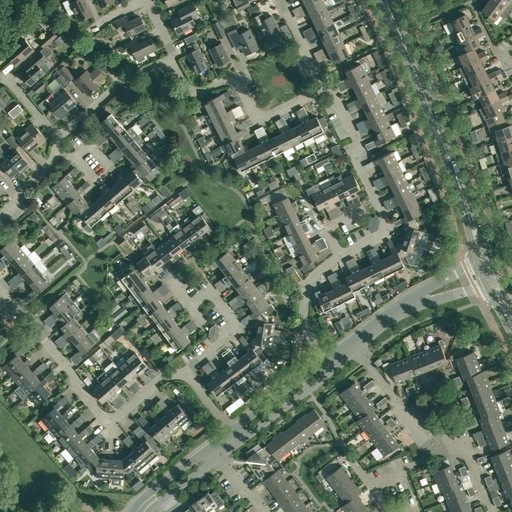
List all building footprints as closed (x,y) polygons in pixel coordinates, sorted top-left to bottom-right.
[(69,16),(75,13),(79,21),(93,15),(85,0),(77,0),(71,3),(70,0),(63,4),(69,16)] [(233,0),(234,1),(239,10),(250,5),(247,0),(233,0)] [(323,1),(322,0),(302,0),(307,9),(323,1)] [(511,8),(511,4),(506,0),(488,0),(488,1),(507,15),(511,8)] [(307,9),(312,20),(328,12),(323,1),(307,9)] [(507,15),(488,1),(481,10),(489,16),(486,19),(493,24),(499,15),(504,19),(507,15)] [(183,15),(171,21),(177,34),(195,25),(192,18),(198,15),(192,4),(180,10),(183,15)] [(254,6),(248,9),(252,17),(258,14),(254,6)] [(333,23),(328,12),(312,20),(317,30),(333,23)] [(268,44),(272,42),(281,37),(272,17),(265,19),(262,14),(251,19),(255,26),(259,24),(268,44)] [(454,32),(469,24),(465,14),(454,19),(452,16),(447,18),(454,32)] [(126,17),(116,22),(120,32),(126,29),(130,36),(146,28),(140,17),(129,22),(126,17)] [(223,29),(230,26),(226,18),(219,22),(223,29)] [(218,21),(213,24),(220,38),(225,36),(218,21)] [(333,23),(317,30),(323,41),(339,33),(333,23)] [(454,32),(459,42),(482,31),(480,28),(473,31),(469,24),(454,32)] [(238,28),(228,33),(233,44),(238,41),(245,55),(259,48),(249,30),(240,34),(238,28)] [(484,35),(482,31),(459,42),(464,52),(474,49),(480,45),(477,38),(484,35)] [(44,48),(56,37),(52,32),(39,43),(44,48)] [(344,44),(339,33),(323,41),(328,52),(344,44)] [(184,40),(186,45),(198,39),(195,34),(184,40)] [(53,42),(58,47),(65,41),(60,36),(53,42)] [(157,50),(156,50),(151,38),(138,45),(135,39),(120,47),(122,52),(126,50),(127,50),(131,48),(139,62),(145,59),(144,57),(157,50)] [(24,39),(6,55),(15,66),(34,50),(24,39)] [(433,43),(436,49),(437,52),(443,49),(438,40),(433,43)] [(195,43),(184,48),(196,73),(208,67),(195,43)] [(221,43),(210,49),(218,66),(230,60),(221,43)] [(344,44),(328,52),(333,63),(349,55),(344,44)] [(477,55),(474,49),(464,52),(458,55),(463,66),(486,55),(484,51),(477,55)] [(22,67),(26,72),(21,76),(30,86),(50,69),(44,62),(47,60),(40,52),(22,67)] [(463,79),(468,76),(484,69),(480,62),(488,58),(486,55),(463,66),(458,69),(463,79)] [(346,84),(365,74),(360,64),(345,71),(348,77),(344,80),(346,84)] [(64,66),(59,70),(69,82),(74,77),(64,66)] [(100,86),(98,83),(106,76),(99,69),(94,73),(93,72),(90,75),(87,71),(75,81),(88,96),(100,86)] [(468,76),(473,86),(496,75),(495,72),(487,75),(484,69),(468,76)] [(370,85),(365,74),(346,84),(348,88),(353,86),(356,92),(370,85)] [(60,75),(56,79),(64,88),(68,84),(60,75)] [(473,99),(478,97),(494,89),(491,82),(498,79),(496,75),(473,86),(468,89),(473,99)] [(42,81),(33,89),(37,94),(47,85),(42,81)] [(356,105),(375,95),(370,85),(356,92),(359,98),(354,100),(356,105)] [(478,97),(483,107),(506,96),(505,92),(497,96),(494,89),(478,97)] [(65,90),(57,97),(69,110),(77,103),(65,90)] [(60,118),(69,110),(57,97),(53,92),(44,99),(60,118)] [(209,113),(223,106),(221,100),(225,98),(223,94),(204,103),(209,113)] [(380,106),(375,95),(356,105),(358,109),(363,107),(366,113),(380,106)] [(131,96),(127,99),(132,105),(136,102),(131,96)] [(487,125),(504,119),(501,112),(504,110),(501,103),(508,99),(506,96),(483,107),(478,109),(484,120),(485,119),(487,125)] [(18,104),(8,112),(13,118),(23,110),(18,104)] [(223,106),(209,113),(214,123),(233,114),(231,110),(226,112),(223,106)] [(385,116),(380,106),(366,113),(369,119),(364,121),(366,125),(385,116)] [(119,123),(107,109),(97,118),(101,123),(99,124),(104,129),(100,133),(103,136),(119,123)] [(138,112),(143,117),(146,114),(141,109),(138,112)] [(146,114),(143,117),(147,122),(151,119),(146,114)] [(233,114),(214,123),(219,133),(233,126),(231,121),(235,119),(233,114)] [(308,115),(304,118),(313,137),(323,131),(322,129),(328,126),(324,116),(317,120),(316,117),(310,120),(308,115)] [(385,116),(366,125),(368,129),(373,127),(376,133),(390,126),(385,116)] [(303,142),(313,137),(304,118),(299,120),(301,124),(296,127),(303,142)] [(494,130),(497,141),(511,136),(511,130),(510,125),(506,126),(504,119),(487,125),(490,131),(494,130)] [(126,131),(119,123),(103,136),(106,140),(110,136),(114,141),(126,131)] [(32,124),(16,138),(28,152),(33,147),(34,148),(45,139),(32,124)] [(292,147),(303,142),(296,127),(290,130),(287,125),(283,128),(292,147)] [(153,129),(157,134),(161,131),(156,126),(153,129)] [(233,126),(219,133),(223,142),(242,133),(241,131),(237,133),(233,126)] [(395,136),(390,126),(376,133),(379,139),(374,141),(376,146),(395,136)] [(126,131),(114,141),(119,147),(115,150),(118,153),(139,135),(131,127),(126,131)] [(275,137),(283,152),(285,156),(294,151),(292,147),(283,128),(279,130),(281,134),(275,137)] [(166,137),(161,131),(157,134),(162,140),(166,137)] [(223,142),(227,150),(241,143),(239,137),(243,135),(242,133),(223,142)] [(11,135),(7,139),(15,148),(20,144),(11,135)] [(130,159),(142,149),(147,145),(139,135),(118,153),(121,157),(125,154),(130,159)] [(263,138),(272,157),(283,152),(275,137),(272,139),(269,140),(267,136),(263,138)] [(511,136),(497,141),(498,143),(492,145),(495,154),(511,148),(511,136)] [(254,147),(261,162),(272,157),(263,138),(259,140),(261,144),(254,147)] [(20,170),(22,172),(28,167),(26,164),(28,163),(16,150),(15,151),(11,146),(4,152),(20,170)] [(247,146),(243,148),(252,167),(261,162),(254,147),(249,150),(247,146)] [(219,147),(210,152),(212,157),(221,153),(219,147)] [(241,172),(252,167),(243,148),(229,154),(229,155),(238,150),(240,154),(234,157),(241,172)] [(511,148),(495,154),(499,165),(511,160),(511,148)] [(149,157),(142,149),(130,159),(133,164),(130,167),(133,171),(149,157)] [(0,164),(11,178),(20,170),(4,152),(0,155),(0,158),(3,162),(0,164)] [(379,163),(382,169),(397,162),(392,152),(373,161),(375,166),(379,163)] [(149,157),(133,171),(143,182),(136,174),(140,171),(144,176),(145,176),(150,182),(159,174),(157,172),(162,167),(159,163),(156,166),(149,157)] [(511,160),(499,165),(502,176),(508,174),(511,172),(511,160)] [(402,172),(397,162),(382,169),(385,175),(381,178),(383,182),(402,172)] [(407,183),(402,172),(383,182),(385,186),(390,184),(392,190),(407,183)] [(52,187),(60,196),(72,185),(68,180),(72,177),(68,173),(52,187)] [(133,190),(134,189),(139,185),(128,173),(124,177),(120,173),(119,174),(133,190)] [(115,185),(125,197),(129,201),(132,198),(131,196),(136,192),(134,189),(133,190),(119,174),(117,176),(120,180),(115,185)] [(353,175),(342,180),(351,199),(356,197),(354,192),(360,189),(353,175)] [(347,201),(351,199),(342,180),(340,176),(334,179),(333,176),(329,178),(339,199),(345,196),(347,201)] [(318,183),(322,190),(331,209),(335,207),(333,202),(339,199),(329,178),(318,183)] [(391,198),(393,202),(412,193),(407,183),(392,190),(395,196),(391,198)] [(77,190),(72,185),(60,196),(67,205),(80,194),(84,191),(80,187),(77,190)] [(118,203),(125,197),(115,185),(110,189),(107,185),(104,187),(118,203)] [(165,185),(159,190),(166,198),(172,193),(165,185)] [(118,203),(104,187),(99,191),(103,195),(98,199),(108,212),(118,203)] [(309,196),(311,195),(318,210),(325,207),(327,211),(331,209),(322,190),(315,193),(312,187),(306,190),(309,196)] [(417,203),(412,193),(393,202),(395,207),(400,204),(402,210),(417,203)] [(84,199),(80,194),(67,205),(71,209),(84,199)] [(270,199),(278,215),(297,205),(295,201),(291,203),(287,197),(283,199),(281,194),(270,199)] [(47,201),(50,204),(55,199),(52,196),(47,201)] [(141,207),(138,204),(133,198),(130,201),(138,211),(141,207)] [(58,203),(55,199),(50,204),(53,208),(58,203)] [(99,219),(108,212),(98,199),(93,204),(89,200),(86,203),(99,219)] [(138,211),(130,201),(126,204),(134,214),(138,211)] [(147,204),(151,210),(155,207),(151,201),(147,204)] [(91,227),(99,219),(86,203),(75,213),(82,207),(85,210),(80,215),(88,224),(85,227),(90,233),(93,229),(91,227)] [(422,214),(417,203),(402,210),(405,216),(401,218),(403,223),(414,218),(422,214)] [(299,210),(297,205),(278,215),(283,225),(298,218),(295,212),(299,210)] [(34,212),(30,215),(35,221),(39,218),(34,212)] [(116,213),(113,216),(117,221),(121,218),(116,213)] [(200,215),(192,221),(202,234),(206,231),(209,235),(213,232),(200,215)] [(53,217),(49,220),(54,226),(57,223),(53,217)] [(185,222),(181,225),(196,245),(198,243),(196,239),(202,234),(192,221),(191,222),(187,217),(183,220),(185,222)] [(283,225),(288,235),(307,226),(305,221),(301,224),(298,218),(283,225)] [(404,237),(420,242),(423,231),(418,229),(418,227),(414,218),(403,223),(404,224),(402,229),(406,231),(404,237)] [(125,229),(119,222),(114,226),(120,233),(125,229)] [(138,227),(141,231),(146,227),(143,223),(138,227)] [(171,229),(185,247),(188,245),(191,249),(196,245),(181,225),(180,226),(182,229),(176,233),(173,228),(171,229)] [(307,226),(288,235),(293,245),(308,238),(305,232),(309,230),(307,226)] [(141,231),(138,227),(132,231),(135,235),(141,231)] [(45,232),(49,237),(53,234),(48,229),(45,232)] [(173,236),(166,241),(179,258),(181,256),(178,252),(185,247),(171,229),(169,231),(173,236)] [(110,233),(103,239),(106,243),(114,237),(110,233)] [(58,240),(53,234),(49,237),(54,243),(58,240)] [(396,247),(395,248),(400,258),(409,254),(410,251),(416,253),(420,242),(404,237),(402,243),(397,242),(396,247)] [(117,242),(120,246),(126,242),(123,238),(117,242)] [(293,245),(298,256),(317,246),(315,242),(311,244),(308,238),(293,245)] [(4,262),(20,248),(12,239),(0,249),(4,255),(1,258),(4,262)] [(432,247),(432,246),(441,250),(444,244),(434,240),(433,242),(427,240),(425,244),(432,247)] [(158,247),(168,260),(170,259),(173,262),(179,258),(166,241),(158,247)] [(146,250),(149,254),(162,271),(162,270),(159,266),(168,260),(158,247),(155,249),(151,243),(147,247),(148,248),(146,250)] [(243,246),(247,251),(251,249),(247,243),(243,246)] [(60,249),(64,255),(68,251),(63,246),(60,249)] [(317,246),(298,256),(303,266),(318,259),(315,253),(319,250),(317,246)] [(20,248),(4,262),(7,265),(11,262),(15,267),(27,256),(20,248)] [(393,254),(387,257),(394,272),(404,267),(400,258),(395,248),(391,250),(393,254)] [(252,257),(256,254),(251,249),(247,251),(252,257)] [(68,251),(64,255),(69,260),(72,257),(68,251)] [(222,270),(235,260),(228,251),(211,264),(214,268),(218,265),(222,270)] [(141,260),(150,273),(156,269),(158,273),(162,271),(149,254),(141,260)] [(19,279),(35,265),(27,256),(15,267),(19,272),(15,275),(19,279)] [(384,277),(394,272),(387,257),(381,260),(379,256),(374,258),(384,277)] [(373,282),(384,277),(374,258),(370,260),(372,264),(366,267),(373,282)] [(242,269),(235,260),(222,270),(226,276),(222,279),(225,282),(242,269)] [(265,267),(261,261),(257,264),(261,270),(265,267)] [(122,278),(129,287),(145,275),(137,263),(136,263),(142,272),(139,274),(135,268),(124,276),(122,272),(116,277),(119,280),(122,278)] [(43,274),(35,265),(19,279),(22,282),(25,279),(30,285),(43,274)] [(363,287),(373,282),(366,267),(360,270),(358,266),(354,268),(363,287)] [(269,272),(265,267),(261,270),(266,275),(269,272)] [(345,277),(348,282),(353,292),(363,287),(354,268),(349,270),(352,274),(345,277)] [(246,275),(242,269),(225,282),(228,286),(232,283),(236,289),(249,279),(253,276),(250,272),(246,275)] [(302,280),(295,270),(290,273),(297,283),(302,280)] [(43,274),(30,285),(34,289),(30,293),(34,296),(50,282),(43,274)] [(136,297),(149,287),(145,282),(149,279),(145,275),(129,287),(136,297)] [(76,278),(73,282),(77,287),(81,284),(76,278)] [(236,297),(239,301),(256,288),(249,279),(236,289),(240,294),(236,297)] [(279,285),(274,279),(270,282),(275,288),(279,285)] [(355,296),(353,292),(348,282),(342,285),(340,280),(336,282),(345,301),(355,296)] [(335,307),(345,301),(336,282),(331,285),(333,289),(327,292),(335,307)] [(283,290),(279,285),(275,288),(279,293),(283,290)] [(136,297),(142,305),(159,292),(157,289),(153,292),(149,287),(136,297)] [(263,297),(256,288),(239,301),(242,305),(246,302),(250,307),(263,297)] [(334,307),(335,307),(327,292),(321,295),(319,290),(315,293),(320,303),(319,304),(315,306),(319,314),(323,312),(330,309),(332,313),(336,311),(334,307)] [(149,315),(162,305),(159,300),(162,297),(159,292),(142,305),(149,315)] [(50,315),(53,319),(69,305),(73,302),(66,293),(50,307),(54,312),(50,315)] [(86,297),(90,302),(94,299),(89,294),(86,297)] [(268,304),(263,297),(250,307),(254,312),(250,315),(253,320),(263,312),(265,316),(275,309),(270,302),(268,304)] [(94,299),(90,302),(95,308),(99,305),(94,299)] [(119,309),(113,303),(106,309),(112,315),(119,309)] [(77,314),(69,305),(53,319),(56,322),(60,319),(65,324),(77,314)] [(149,315),(156,324),(173,311),(170,307),(166,310),(162,305),(149,315)] [(105,319),(109,316),(104,311),(100,314),(105,319)] [(156,324),(163,333),(176,323),(172,318),(176,315),(173,311),(156,324)] [(112,316),(117,321),(121,317),(117,312),(112,316)] [(257,333),(273,335),(274,324),(268,323),(269,320),(265,316),(263,312),(253,320),(253,326),(258,326),(257,333)] [(81,318),(77,314),(65,324),(61,328),(65,333),(61,336),(65,340),(81,326),(77,322),(81,318)] [(136,319),(139,323),(145,319),(142,315),(136,319)] [(109,316),(105,319),(110,325),(113,322),(109,316)] [(145,319),(139,323),(142,327),(147,322),(145,319)] [(334,323),(337,328),(339,332),(345,329),(343,324),(342,324),(340,320),(334,323)] [(180,329),(176,323),(163,333),(170,342),(187,329),(184,326),(180,329)] [(81,326),(65,340),(68,343),(71,340),(76,345),(88,334),(81,326)] [(187,329),(170,342),(177,352),(190,342),(186,336),(190,333),(187,329)] [(92,331),(88,334),(76,345),(80,350),(76,353),(80,357),(100,340),(92,331)] [(250,344),(249,345),(257,354),(261,351),(265,348),(265,346),(271,347),(273,336),(273,335),(257,333),(256,339),(251,339),(250,344)] [(107,338),(112,344),(115,341),(111,335),(107,338)] [(158,337),(153,341),(155,345),(161,340),(158,337)] [(112,344),(107,338),(104,341),(108,347),(112,344)] [(431,349),(438,366),(447,363),(441,347),(444,345),(442,340),(438,341),(440,345),(431,349)] [(243,356),(253,369),(256,373),(270,362),(261,351),(257,354),(249,345),(245,348),(248,352),(243,356)] [(438,366),(431,349),(420,353),(426,370),(438,366)] [(25,364),(24,362),(19,356),(23,353),(19,350),(15,353),(17,355),(3,367),(11,376),(25,364)] [(95,352),(92,356),(97,361),(100,358),(95,352)] [(460,368),(477,361),(473,352),(458,358),(456,354),(450,356),(451,359),(452,359),(452,360),(456,359),(460,368)] [(127,354),(123,358),(137,373),(142,368),(145,372),(149,369),(135,353),(130,357),(127,354)] [(426,370),(420,353),(409,357),(416,375),(426,370)] [(169,363),(175,358),(172,355),(166,359),(169,363)] [(93,364),(97,361),(92,356),(88,359),(93,364)] [(244,376),(253,369),(243,356),(238,360),(235,356),(231,359),(244,376)] [(416,375),(409,357),(399,361),(406,378),(416,375)] [(137,373),(123,358),(114,365),(131,384),(135,381),(132,377),(137,373)] [(34,374),(32,372),(27,366),(31,363),(28,359),(24,362),(25,364),(11,376),(20,386),(34,374)] [(235,383),(244,376),(231,359),(227,362),(230,366),(225,370),(235,383)] [(406,378),(399,361),(389,365),(396,382),(406,378)] [(464,379),(484,371),(481,372),(477,361),(460,368),(464,379)] [(131,384),(114,365),(112,362),(103,369),(105,371),(120,388),(125,383),(128,387),(131,384)] [(34,374),(20,386),(28,395),(42,383),(40,381),(35,375),(39,372),(36,369),(32,372),(34,374)] [(239,396),(242,393),(238,388),(235,383),(225,370),(220,374),(217,370),(213,373),(226,390),(231,385),(235,390),(239,396)] [(97,378),(101,383),(115,399),(118,396),(115,392),(120,388),(105,371),(97,378)] [(260,371),(257,374),(261,379),(265,376),(260,371)] [(467,379),(470,387),(488,381),(484,371),(464,379),(464,380),(467,379)] [(226,390),(213,373),(209,375),(212,379),(207,384),(217,396),(226,390)] [(261,379),(257,374),(253,376),(257,382),(261,379)] [(42,383),(28,395),(36,405),(50,393),(43,385),(47,382),(44,378),(40,381),(42,383)] [(83,381),(88,386),(91,383),(87,378),(83,381)] [(474,398),(492,391),(488,381),(470,387),(474,398)] [(340,393),(346,402),(361,391),(355,382),(340,393)] [(115,399),(101,383),(92,391),(102,403),(108,398),(111,402),(115,399)] [(242,385),(238,388),(242,393),(247,390),(242,385)] [(368,399),(361,391),(346,402),(353,411),(368,399)] [(492,391),(474,398),(478,407),(496,401),(492,391)] [(357,421),(374,408),(368,399),(353,411),(359,419),(357,421)] [(480,420),(497,413),(500,412),(496,401),(478,407),(482,418),(479,419),(480,420)] [(226,409),(230,414),(239,407),(235,402),(226,409)] [(63,417),(62,415),(57,409),(61,406),(58,403),(53,406),(55,408),(41,420),(49,430),(63,417)] [(163,411),(166,415),(168,413),(181,427),(190,419),(178,405),(170,412),(167,408),(163,411)] [(357,421),(364,430),(379,418),(373,410),(375,409),(374,408),(357,421)] [(302,417),(313,433),(325,424),(314,409),(307,415),(307,414),(302,417)] [(66,412),(62,415),(63,417),(49,430),(50,430),(47,432),(54,440),(57,438),(58,439),(72,427),(70,425),(65,419),(69,416),(66,412)] [(153,419),(157,423),(159,421),(171,435),(181,427),(168,413),(166,415),(160,420),(157,416),(153,419)] [(483,429),(501,422),(497,413),(480,420),(483,429)] [(290,428),(301,442),(313,433),(302,417),(297,421),(297,422),(290,428)] [(385,427),(379,418),(364,430),(370,438),(385,427)] [(159,421),(157,423),(151,428),(147,424),(144,427),(147,432),(149,431),(149,430),(161,444),(171,435),(159,421)] [(74,422),(70,425),(72,427),(58,439),(66,449),(80,436),(79,435),(73,429),(77,425),(74,422)] [(501,422),(483,429),(487,439),(505,432),(501,422)] [(392,436),(385,427),(370,438),(377,447),(392,436)] [(289,451),(301,442),(290,428),(283,433),(283,432),(277,436),(289,451)] [(88,446),(87,444),(82,438),(85,435),(82,431),(79,435),(80,436),(66,449),(74,458),(88,446)] [(505,432),(487,439),(492,450),(509,443),(505,432)] [(136,449),(148,463),(158,455),(146,441),(147,440),(144,436),(140,439),(143,442),(137,448),(136,449)] [(289,451),(277,436),(272,439),(273,440),(272,442),(268,445),(279,459),(289,451)] [(392,436),(377,447),(384,456),(397,446),(400,449),(405,445),(402,442),(399,445),(392,436)] [(91,441),(87,444),(88,446),(74,458),(82,467),(86,464),(97,455),(90,448),(94,444),(91,441)] [(134,451),(126,457),(135,468),(138,471),(148,463),(136,449),(137,448),(134,444),(131,447),(134,451)] [(260,478),(262,481),(272,474),(275,472),(270,464),(276,459),(277,460),(279,459),(268,445),(262,449),(262,448),(248,458),(248,461),(247,461),(252,462),(251,468),(259,478),(260,478)] [(491,456),(495,467),(511,459),(511,458),(508,449),(491,456)] [(100,459),(97,455),(86,464),(92,471),(97,471),(96,477),(110,478),(111,460),(100,459)] [(135,468),(126,457),(122,461),(111,460),(110,478),(124,479),(124,473),(129,473),(135,468)] [(511,471),(511,459),(495,467),(499,477),(511,471)] [(436,483),(454,476),(450,464),(432,471),(436,483)] [(326,477),(336,489),(350,478),(345,471),(346,471),(342,466),(326,477)] [(275,472),(272,474),(262,481),(267,487),(268,486),(272,492),(287,481),(278,470),(275,472)] [(511,471),(499,477),(503,487),(511,483),(511,471)] [(436,483),(440,491),(457,485),(454,476),(436,483)] [(350,478),(336,489),(346,503),(358,495),(362,492),(358,487),(357,487),(350,478)] [(287,481),(272,492),(278,499),(277,500),(280,504),(295,493),(287,481)] [(511,483),(503,487),(507,497),(511,495),(511,483)] [(443,491),(447,501),(464,494),(460,484),(457,485),(440,491),(440,492),(443,491)] [(195,495),(207,511),(212,509),(216,510),(224,504),(224,502),(216,490),(210,494),(208,492),(202,496),(200,492),(195,495)] [(296,511),(305,505),(295,493),(280,504),(284,510),(285,509),(287,511),(296,511)] [(447,501),(451,511),(469,504),(464,494),(447,501)] [(190,507),(193,511),(207,511),(195,495),(192,497),(194,501),(189,505),(190,507)] [(361,500),(358,495),(346,503),(342,506),(346,511),(359,511),(366,507),(361,501),(361,500)]
